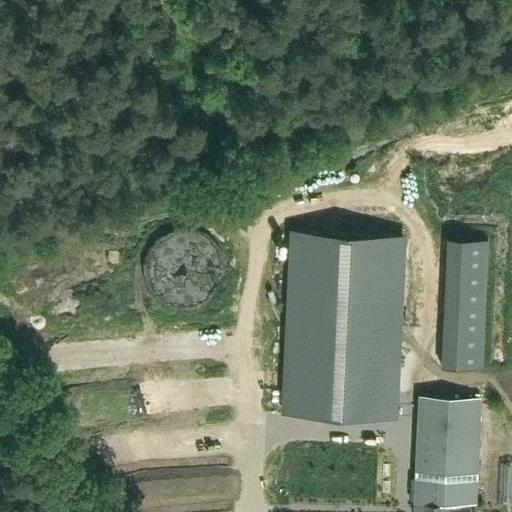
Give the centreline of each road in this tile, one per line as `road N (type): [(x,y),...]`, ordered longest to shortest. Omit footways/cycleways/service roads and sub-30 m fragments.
road 1 (track): [(132,511),(80,443),(0,367)]
road 2 (track): [(189,0),(264,148)]
